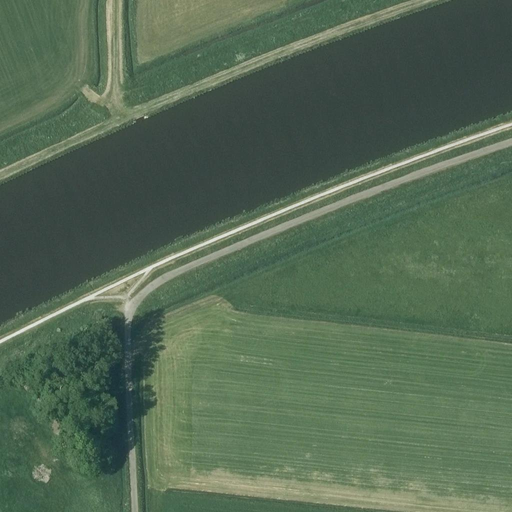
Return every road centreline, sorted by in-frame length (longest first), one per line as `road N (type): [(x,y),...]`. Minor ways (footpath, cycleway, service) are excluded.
road 1 (track): [(132,301),(153,281),(511,140)]
road 2 (track): [(131,511),(132,301)]
